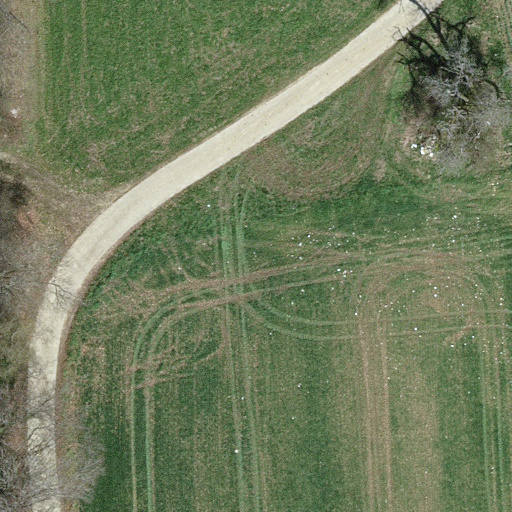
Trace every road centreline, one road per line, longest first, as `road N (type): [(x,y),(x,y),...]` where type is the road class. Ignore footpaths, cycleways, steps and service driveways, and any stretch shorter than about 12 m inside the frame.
road 1 (track): [(422,0),(52,273),(65,511)]
road 2 (track): [(52,273),(33,0)]
